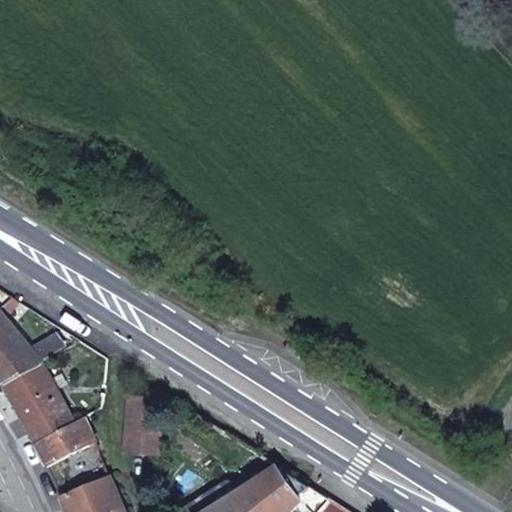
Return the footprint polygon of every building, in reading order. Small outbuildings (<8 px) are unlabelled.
[(0,376),(7,385),(45,364),(33,348),(0,308),(0,376)] [(60,332),(33,348),(45,364),(70,347),(60,332)] [(45,364),(7,385),(40,445),(78,424),(60,391),(54,380),(45,364)] [(63,375),(54,380),(60,391),(70,385),(63,375)] [(130,398),(127,452),(161,454),(165,400),(130,398)] [(78,424),(40,445),(65,497),(111,477),(86,420),(78,424)] [(281,466),(211,511),(292,511),(303,501),(311,505),(323,494),(281,466)] [(126,511),(111,477),(65,497),(71,511),(126,511)]
